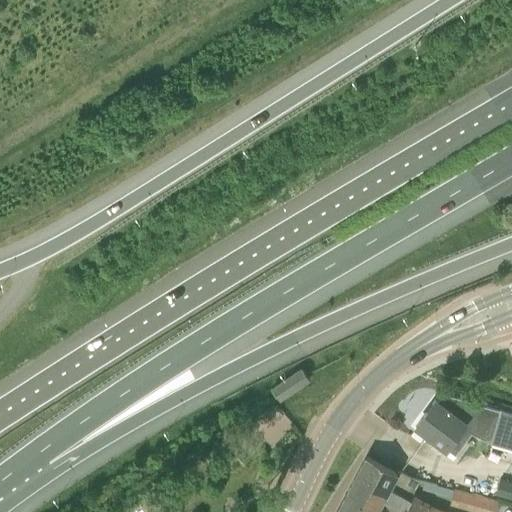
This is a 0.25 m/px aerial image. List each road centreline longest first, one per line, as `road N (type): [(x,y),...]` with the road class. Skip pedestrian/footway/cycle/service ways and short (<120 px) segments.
road 1 (motorway): [(511,101),(0,416)]
road 2 (motorway): [(41,453),(191,352),(511,162)]
road 3 (motorway): [(450,0),(78,233),(0,271)]
road 4 (motorway): [(41,453),(511,245)]
road 5 (tertiary): [(291,511),(351,405),(380,373),(423,347)]
